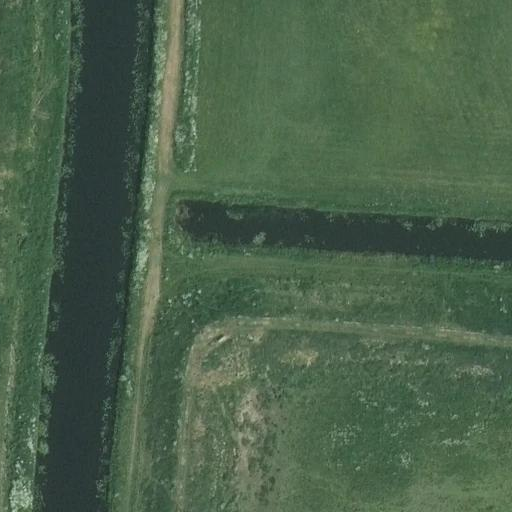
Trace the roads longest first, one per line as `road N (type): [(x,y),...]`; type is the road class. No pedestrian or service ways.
road 1 (track): [(176,0),(156,269)]
road 2 (track): [(156,269),(133,511)]
